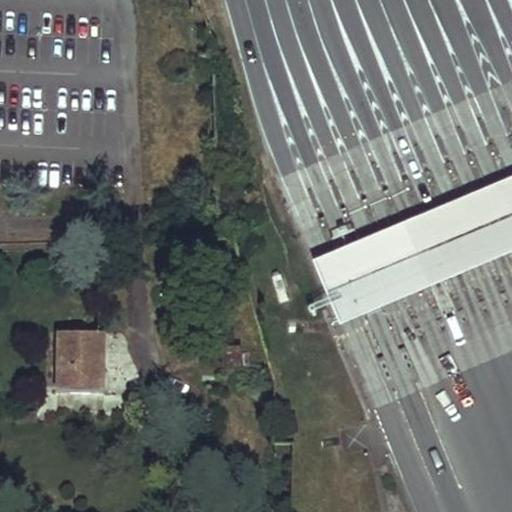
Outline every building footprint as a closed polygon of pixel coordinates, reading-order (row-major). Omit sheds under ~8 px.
[(511,253),(511,177),(312,261),(340,326),(511,253)] [(168,343),(192,336),(185,313),(161,320),(168,343)] [(104,392),(104,333),(59,332),(58,392),(104,392)] [(192,336),(168,343),(176,368),(200,360),(192,336)] [(241,367),(240,347),(221,347),(222,367),(241,367)]
